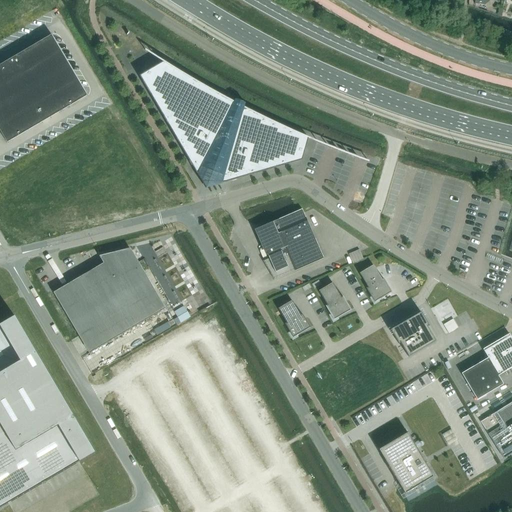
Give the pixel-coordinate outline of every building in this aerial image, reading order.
[(0,131),(7,143),(87,95),(83,94),(51,39),(51,35),(23,51),(0,64),(0,131)] [(162,62),(145,51),(144,53),(161,63),(162,62)] [(162,62),(161,63),(139,76),(196,174),(205,189),(220,184),(301,160),(307,140),(307,138),(290,131),(271,122),(248,111),(248,110),(243,107),(245,103),(234,99),(233,102),(228,99),(228,100),(218,95),(194,81),(181,73),(172,68),(162,62)] [(368,162),(307,138),(307,140),(368,163),(368,162)] [(267,224),(254,230),(262,249),(264,248),(268,258),(262,261),(274,280),(323,259),(303,214),(302,209),(267,224)] [(98,325),(109,342),(165,309),(139,265),(137,266),(128,249),(112,253),(99,256),(103,263),(53,293),(79,336),(98,325)] [(363,259),(359,251),(359,250),(349,254),(352,263),(363,259)] [(381,279),(373,265),(359,273),(367,287),(366,288),(374,303),(391,292),(383,278),(381,279)] [(318,281),(312,285),(314,289),(321,285),(318,281)] [(318,291),(327,305),(325,306),(333,320),(350,310),(342,296),(340,297),(332,283),(318,291)] [(308,284),(302,288),(304,292),(311,288),(308,284)] [(284,324),(293,338),(310,328),(301,314),(300,315),(291,301),(278,309),(286,323),(284,324)] [(186,311),(176,316),(177,318),(174,320),(177,325),(180,323),(190,317),(186,311)] [(408,357),(435,341),(427,327),(429,326),(420,312),(390,330),(398,344),(400,343),(408,357)] [(13,317),(0,324),(0,507),(93,453),(13,317)] [(443,325),(448,333),(458,328),(453,319),(443,325)] [(98,325),(79,336),(88,353),(109,342),(98,325)] [(461,373),(476,400),(503,384),(498,376),(511,367),(511,339),(509,334),(482,349),(487,358),(461,373)] [(511,401),(480,422),(488,434),(500,427),(507,438),(511,435),(511,401)] [(442,435),(448,446),(457,440),(451,429),(442,435)] [(407,432),(378,449),(404,494),(433,477),(407,432)]
